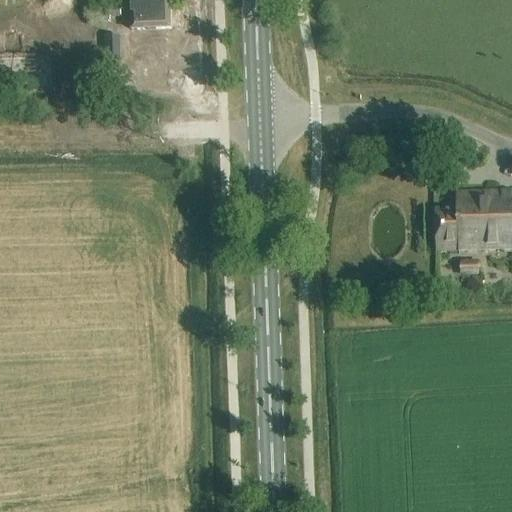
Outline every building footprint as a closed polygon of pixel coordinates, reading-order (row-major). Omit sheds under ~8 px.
[(169,0),(130,0),(131,32),(170,30),(169,0)] [(109,10),(110,19),(121,18),(121,9),(109,10)] [(119,37),(106,38),(107,62),(119,61),(119,37)] [(23,78),(0,79),(0,94),(24,93),(23,78)] [(436,212),(435,212),(436,253),(437,253),(511,251),(511,193),(456,195),(457,212),(436,213),(436,212)] [(478,264),(460,264),(460,276),(478,276),(478,264)]
